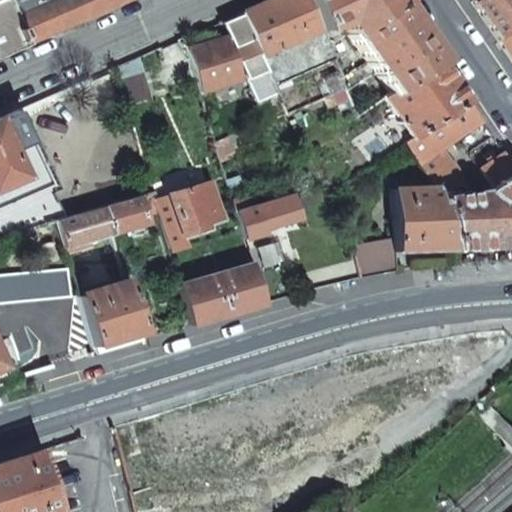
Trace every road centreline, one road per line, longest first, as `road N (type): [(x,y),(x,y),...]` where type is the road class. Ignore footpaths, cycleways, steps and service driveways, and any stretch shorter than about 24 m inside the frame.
road 1 (secondary): [(511,292),(376,308),(0,423)]
road 2 (residential): [(0,83),(190,0)]
road 3 (residential): [(511,122),(424,0)]
